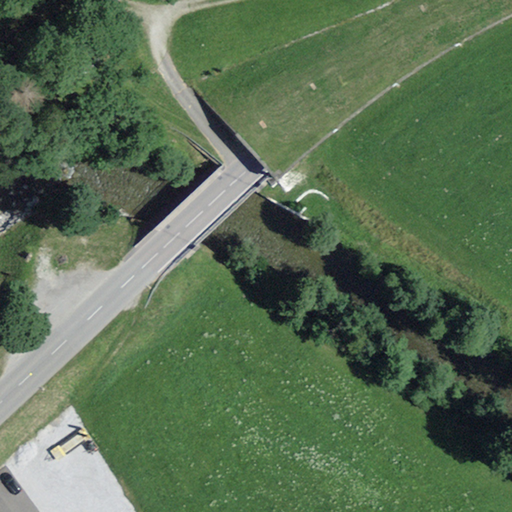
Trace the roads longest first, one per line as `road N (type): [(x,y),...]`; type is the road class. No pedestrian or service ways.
road 1 (secondary): [(0,401),(240,176),(349,86),(492,0)]
road 2 (track): [(248,169),(192,106),(157,39),(177,9),(214,0)]
